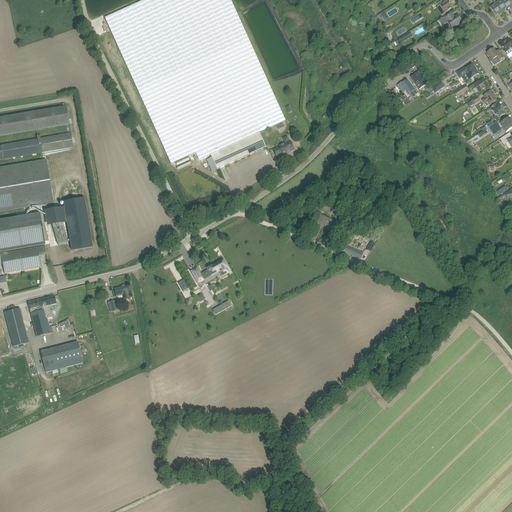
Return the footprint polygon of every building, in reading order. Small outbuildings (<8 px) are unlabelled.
[(249,41),(236,13),(230,0),(144,0),(109,16),(105,18),(164,148),(171,164),(175,162),(195,153),(199,160),(210,155),(217,170),(220,168),(224,166),(248,156),(264,148),(266,148),(264,143),(259,133),(261,132),(285,121),(282,114),(249,41)] [(437,4),(439,7),(441,5),(446,13),(453,8),(448,0),(445,3),(443,0),(437,4)] [(500,0),(496,3),(503,13),(506,11),(505,10),(507,8),(502,1),(501,0),(500,0)] [(502,0),(502,1),(507,8),(508,9),(510,8),(511,9),(511,8),(511,3),(510,1),(509,0),(502,0)] [(503,13),(496,3),(491,7),(496,15),(499,14),(500,15),(503,13)] [(460,25),(459,24),(462,21),(458,15),(455,17),(452,14),(449,16),(448,15),(439,21),(443,27),(448,24),(447,23),(447,22),(452,29),(455,27),(456,28),(460,25)] [(400,44),(407,40),(404,36),(398,40),(400,44)] [(511,51),(511,42),(511,43),(508,39),(503,42),(504,44),(500,46),(507,55),(511,51)] [(496,64),(505,58),(500,50),(497,53),(494,49),(487,53),(488,54),(487,55),(489,57),(490,56),(494,63),(496,64)] [(466,67),(462,70),(457,73),(460,79),(466,75),(469,80),(479,74),(476,70),(477,69),(475,65),(474,66),(473,65),(467,69),(466,67)] [(419,86),(426,82),(419,72),(413,76),(419,86)] [(506,78),(503,80),(509,89),(510,88),(511,92),(511,80),(511,79),(508,81),(506,78)] [(474,85),(479,93),(489,87),(484,79),(478,83),(478,82),(474,85)] [(415,92),(408,81),(402,85),(409,96),(415,92)] [(435,94),(446,86),(442,81),(431,88),(435,94)] [(457,97),(469,90),(466,85),(454,93),(455,95),(457,97)] [(492,107),(494,106),(492,103),(497,101),(494,97),(495,97),(492,91),(483,96),(485,98),(482,100),(485,104),(488,102),(490,105),(492,107)] [(408,99),(405,95),(401,98),(404,103),(401,105),(403,108),(414,100),(412,97),(408,99)] [(496,104),(494,106),(492,107),(490,108),(496,116),(497,115),(499,118),(505,114),(503,111),(504,110),(501,105),(498,107),(496,104)] [(0,159),(73,147),(71,134),(0,146),(0,135),(69,124),(67,107),(59,109),(0,118),(0,159)] [(507,120),(505,117),(497,122),(494,124),(492,125),(497,132),(503,128),(506,133),(511,130),(511,128),(511,122),(509,119),(507,120)] [(488,133),(486,130),(478,135),(480,138),(488,133)] [(511,136),(510,137),(509,134),(510,134),(510,133),(500,139),(504,145),(508,142),(511,148),(511,147),(511,136)] [(283,155),(288,153),(288,152),(289,151),(290,152),(294,150),(290,141),(289,142),(289,141),(287,137),(283,138),(285,142),(286,143),(279,146),(279,147),(273,150),(276,157),(282,154),(283,155)] [(0,168),(0,211),(53,203),(46,161),(0,168)] [(500,195),(508,190),(506,186),(497,191),(500,195)] [(370,200),(373,204),(372,205),(377,211),(380,208),(377,205),(382,202),(376,195),(374,197),(370,200)] [(334,202),(339,207),(345,200),(340,196),(334,202)] [(64,205),(65,208),(67,220),(67,223),(72,250),(93,247),(85,199),(64,203),(64,205)] [(362,209),(369,202),(366,199),(359,205),(362,209)] [(64,205),(45,208),(48,224),(67,220),(65,208),(64,205)] [(0,263),(3,263),(1,254),(0,254),(0,252),(1,252),(44,245),(40,215),(0,222),(0,263)] [(322,224),(329,228),(332,221),(320,216),(317,223),(321,225),(322,224)] [(68,242),(62,222),(52,224),(58,245),(68,242)] [(370,252),(375,244),(374,243),(375,240),(373,238),(371,242),(366,250),(370,252)] [(340,251),(361,260),(363,253),(343,244),(340,251)] [(41,268),(40,265),(39,255),(45,254),(44,247),(7,253),(1,254),(3,263),(4,272),(4,274),(41,268)] [(208,270),(201,274),(197,267),(190,271),(198,284),(205,280),(204,280),(202,276),(209,272),(211,276),(211,277),(219,272),(222,277),(229,273),(227,268),(228,267),(223,258),(206,268),(208,270)] [(130,300),(126,286),(125,287),(125,286),(124,285),(122,286),(122,287),(115,289),(117,297),(122,296),(124,302),(130,300)] [(47,319),(53,318),(49,306),(56,304),(54,296),(35,301),(29,303),(28,303),(29,307),(37,337),(51,334),(47,319)] [(228,301),(212,310),(215,315),(231,306),(228,301)] [(23,345),(29,343),(20,309),(5,313),(13,347),(19,346),(20,348),(23,347),(23,345)] [(59,324),(61,328),(65,326),(67,329),(70,327),(68,324),(67,321),(59,324)] [(41,352),(46,373),(83,363),(78,342),(41,352)]
